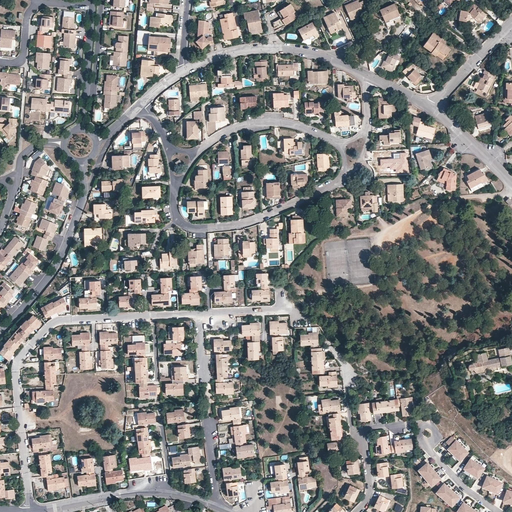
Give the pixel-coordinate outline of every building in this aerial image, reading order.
[(358,0),(344,6),(350,19),(354,18),(353,15),(358,13),(357,11),(361,9),(360,6),(364,5),(362,1),(359,3),(358,0)] [(400,17),(392,4),(379,12),(386,23),(388,22),(389,23),(387,24),(389,28),(397,23),(395,20),(400,17)] [(295,11),(291,5),(280,10),(284,16),(280,18),(274,22),(277,28),(296,18),(293,13),(295,11)] [(244,18),(246,18),(249,31),(255,30),(255,32),(261,31),(258,9),(243,12),(244,18)] [(469,14),(468,12),(458,10),(455,20),(465,23),(466,21),(468,20),(467,18),(472,17),(474,19),(478,22),(479,19),(481,21),(485,16),(477,10),(476,11),(474,10),(469,14)] [(112,26),(123,27),(124,13),(111,11),(110,16),(113,16),(112,26)] [(339,22),(338,23),(337,21),(338,20),(335,12),(324,18),(328,27),(330,31),(334,29),(335,30),(342,27),(339,22)] [(224,16),(220,17),(222,31),(225,31),(226,38),(236,37),(232,15),(231,15),(230,13),(223,14),(224,16)] [(147,28),(157,29),(158,25),(166,26),(166,21),(169,21),(169,16),(155,14),(155,18),(148,17),(147,28)] [(45,16),(43,17),(42,25),(40,26),(40,31),(44,31),(49,32),(50,27),(54,27),(55,17),(45,16)] [(75,18),(64,16),(63,33),(65,33),(76,34),(77,29),(75,29),(74,29),(75,18)] [(205,21),(200,20),(197,36),(199,39),(196,41),(200,47),(202,45),(204,47),(209,43),(210,46),(213,44),(212,37),(209,37),(205,39),(203,35),(204,33),(204,29),(208,30),(209,22),(205,21)] [(317,33),(312,23),(299,30),(304,40),(308,38),(308,37),(312,34),(313,35),(317,33)] [(1,29),(1,36),(0,35),(0,44),(0,45),(0,47),(1,48),(12,48),(12,40),(12,37),(16,37),(16,31),(1,29)] [(76,34),(65,33),(64,47),(75,48),(75,44),(73,43),(74,37),(76,38),(76,34)] [(308,38),(313,41),(320,37),(318,33),(317,33),(313,35),(312,34),(308,37),(308,38)] [(440,41),(440,42),(435,39),(437,36),(433,33),(424,45),(432,52),(432,53),(436,55),(437,55),(439,51),(446,56),(451,49),(440,41)] [(38,38),(40,39),(39,47),(50,48),(52,36),(43,35),(38,34),(38,38)] [(116,52),(127,53),(128,37),(119,36),(118,41),(118,43),(116,43),(115,48),(116,48),(116,52)] [(167,49),(168,39),(147,37),(146,50),(156,51),(156,48),(167,49)] [(36,58),(39,58),(38,64),(38,70),(49,71),(51,53),(36,52),(36,58)] [(113,65),(125,66),(127,53),(116,52),(114,52),(114,56),(113,61),(113,65)] [(391,52),(389,56),(386,63),(383,63),(381,68),(393,73),(396,66),(395,66),(397,61),(399,62),(401,57),(391,52)] [(71,58),(60,58),(59,73),(61,74),(72,74),(72,71),(70,70),(70,64),(71,58)] [(156,66),(152,66),(153,64),(153,61),(141,60),(139,77),(144,77),(144,75),(151,76),(152,72),(158,73),(158,67),(156,66)] [(412,64),(406,61),(401,72),(406,76),(410,69),(412,64)] [(257,70),(257,76),(263,76),(263,79),(257,79),(258,83),(269,82),(268,72),(268,63),(257,63),(257,70)] [(293,64),(293,65),(278,66),(279,76),(294,75),(294,71),(299,70),(299,63),(293,63),(293,64)] [(419,77),(416,76),(417,74),(410,69),(406,76),(405,76),(411,80),(411,83),(414,85),(419,77)] [(477,88),(483,91),(487,93),(495,75),(485,70),(483,74),(484,74),(477,88)] [(222,71),(222,72),(222,84),(219,84),(218,88),(219,88),(226,88),(226,84),(232,84),(232,83),(232,71),(222,71)] [(328,84),(327,72),(313,73),(313,72),(309,72),(310,85),(328,84)] [(1,84),(1,88),(5,88),(6,84),(20,85),(21,75),(6,74),(6,73),(2,73),(1,84)] [(50,74),(40,74),(39,79),(37,79),(37,84),(34,83),(34,88),(47,89),(48,80),(49,79),(50,74)] [(61,77),(59,78),(57,91),(69,92),(69,86),(70,79),(72,79),(72,74),(61,74),(61,77)] [(473,87),(477,88),(484,74),(483,74),(478,83),(476,81),(473,87)] [(115,92),(116,87),(117,77),(107,76),(106,82),(106,87),(104,87),(104,91),(115,92)] [(509,99),(511,98),(511,82),(506,82),(506,89),(507,89),(507,99),(505,99),(503,99),(503,103),(509,103),(509,99)] [(207,96),(206,85),(189,87),(190,98),(207,96)] [(350,87),(350,89),(345,89),(345,87),(345,85),(339,85),(340,99),(348,99),(348,101),(353,101),(353,99),(357,98),(356,93),(355,93),(354,87),(350,87)] [(103,95),(105,95),(104,107),(115,108),(116,92),(115,92),(104,91),(103,95)] [(273,97),(274,108),(289,108),(288,96),(284,96),(273,97)] [(6,101),(7,98),(0,97),(0,108),(1,108),(1,110),(1,111),(9,111),(10,101),(6,101)] [(256,108),(256,97),(242,98),(242,102),(240,102),(240,109),(245,109),(246,109),(246,107),(252,107),(252,108),(256,108)] [(47,104),(47,100),(32,98),(31,109),(39,109),(46,110),(46,111),(50,112),(50,104),(47,104)] [(397,105),(390,105),(390,101),(384,101),(384,98),(378,98),(379,105),(381,105),(381,108),(379,108),(379,109),(379,119),(392,118),(392,112),(397,112),(397,105)] [(169,101),(169,105),(170,113),(170,116),(178,116),(178,113),(180,113),(179,109),(178,100),(169,101)] [(54,112),(57,112),(57,114),(68,115),(70,102),(55,101),(55,103),(51,103),(50,104),(50,112),(50,114),(54,114),(54,112)] [(318,103),(318,104),(314,104),(314,103),(305,103),(305,112),(313,112),(314,113),(319,113),(319,116),(324,115),(323,102),(318,103)] [(216,121),(215,120),(221,120),(220,121),(225,121),(225,107),(208,108),(208,111),(211,111),(211,113),(209,113),(209,121),(216,121)] [(476,122),(477,124),(478,128),(492,124),(489,112),(475,116),(473,112),(470,113),(472,123),(476,122)] [(336,123),(336,127),(337,127),(342,126),(354,125),(354,117),(352,117),(352,116),(349,116),(349,115),(335,117),(336,121),(336,123)] [(419,119),(412,117),(411,121),(411,125),(417,127),(418,122),(419,119)] [(0,130),(5,137),(11,133),(15,130),(14,128),(16,126),(17,119),(9,119),(9,122),(10,124),(8,127),(4,125),(0,123),(0,130)] [(187,138),(196,139),(197,123),(187,122),(187,138)] [(430,129),(430,128),(422,125),(422,123),(418,122),(417,127),(415,135),(431,139),(434,130),(430,129)] [(395,132),(389,132),(389,134),(380,134),(380,140),(384,140),(384,144),(391,144),(391,142),(402,143),(402,130),(395,130),(395,132)] [(134,142),(141,142),(141,141),(145,140),(145,139),(145,133),(145,132),(140,132),(140,133),(132,133),(133,142),(134,142)] [(284,151),(289,151),(290,156),(302,154),(301,142),(293,143),(293,140),(283,140),(283,143),(282,143),(282,151),(284,151)] [(244,149),(241,149),(242,164),(252,164),(251,145),(243,146),(244,149)] [(429,150),(416,154),(421,169),(430,166),(429,162),(428,160),(432,159),(429,150)] [(229,151),(219,152),(219,163),(225,163),(230,163),(229,151)] [(405,174),(405,152),(393,153),(393,159),(379,159),(379,165),(389,165),(389,168),(398,167),(398,174),(405,174)] [(328,153),(318,154),(318,167),(319,171),(329,170),(328,153)] [(151,158),(150,158),(149,172),(160,172),(161,168),(159,168),(159,154),(151,154),(151,158)] [(129,166),(128,155),(112,156),(112,161),(114,161),(114,169),(122,169),(123,167),(129,166)] [(42,157),(37,160),(33,170),(34,170),(32,174),(35,175),(37,176),(41,178),(43,174),(45,175),(48,169),(50,168),(47,164),(45,165),(43,162),(45,160),(42,157)] [(447,191),(456,191),(456,173),(444,168),(443,170),(439,173),(439,175),(439,176),(448,180),(447,184),(447,191)] [(209,187),(208,181),(208,169),(198,170),(198,175),(196,175),(196,180),(198,180),(199,187),(199,188),(203,187),(209,187)] [(481,173),(479,169),(467,176),(468,179),(466,180),(470,187),(480,181),(483,186),(489,182),(483,173),(481,173)] [(307,186),(305,174),(295,174),(295,173),(289,174),(290,186),(292,186),(298,185),(298,187),(300,187),(307,186)] [(41,178),(37,176),(34,185),(32,189),(42,193),(47,180),(41,178)] [(439,176),(437,179),(447,184),(448,180),(439,176)] [(102,180),(102,191),(114,190),(118,190),(118,191),(118,192),(123,192),(123,180),(118,180),(118,181),(113,182),(109,182),(109,180),(102,180)] [(199,188),(199,187),(198,180),(196,180),(194,181),(194,188),(196,188),(196,190),(209,189),(209,187),(203,187),(199,188)] [(483,186),(480,181),(470,187),(472,191),(483,186)] [(52,193),(59,195),(57,199),(65,202),(67,198),(69,192),(70,191),(65,185),(57,182),(52,193)] [(271,197),(271,196),(278,196),(278,195),(278,184),(273,184),(272,182),(267,182),(267,184),(265,184),(265,198),(271,197)] [(388,189),(391,189),(391,200),(404,200),(403,184),(388,184),(388,189)] [(142,187),(143,199),(160,198),(159,190),(159,186),(142,187)] [(254,206),(254,200),(254,197),(255,197),(255,192),(242,192),(242,196),(242,199),(243,208),(253,208),(252,206),(254,206)] [(377,195),(361,196),(362,211),(369,210),(369,209),(373,209),(373,212),(378,211),(377,195)] [(232,196),(220,196),(221,215),(231,214),(231,207),(232,206),(232,196)] [(27,198),(25,202),(23,208),(21,208),(19,212),(21,213),(26,215),(27,211),(32,213),(37,202),(27,198)] [(58,214),(60,209),(62,210),(63,210),(65,207),(63,206),(65,202),(57,199),(54,198),(52,202),(51,201),(48,209),(58,214)] [(351,199),(338,200),(338,208),(337,208),(337,217),(348,216),(348,208),(352,208),(351,199)] [(193,212),(193,210),(198,210),(198,212),(198,217),(204,216),(205,216),(204,207),(204,201),(187,201),(187,209),(188,212),(193,212)] [(110,213),(110,210),(106,210),(106,205),(94,205),(95,219),(113,218),(112,213),(110,213)] [(134,213),(135,223),(156,223),(156,218),(153,218),(153,215),(155,215),(155,210),(142,210),(142,212),(134,213)] [(21,213),(20,216),(18,220),(17,222),(27,226),(31,216),(26,215),(21,213)] [(303,219),(291,220),(292,233),(293,244),(303,243),(302,233),(304,233),(303,219)] [(52,233),(55,225),(42,220),(39,228),(46,231),(45,234),(51,236),(53,237),(55,233),(52,233)] [(103,241),(102,229),(85,230),(85,242),(93,242),(95,241),(103,241)] [(269,233),(269,238),(265,238),(264,238),(264,244),(266,244),(266,248),(278,248),(277,229),(269,229),(269,233)] [(37,235),(33,246),(42,249),(44,245),(46,239),(48,239),(50,240),(51,236),(45,234),(44,233),(42,237),(37,235)] [(138,246),(138,244),(140,244),(146,244),(146,234),(130,234),(129,240),(130,246),(138,246)] [(13,240),(14,241),(10,245),(9,245),(7,247),(15,254),(24,243),(16,237),(13,240)] [(255,253),(255,242),(248,242),(248,241),(243,241),(243,237),(238,237),(239,255),(244,255),(250,255),(250,253),(252,253),(255,253)] [(229,239),(218,240),(218,245),(214,246),(215,256),(230,256),(229,239)] [(12,256),(15,254),(7,247),(5,250),(12,256)] [(0,251),(1,253),(0,254),(0,265),(3,268),(13,257),(12,256),(5,250),(3,248),(0,251)] [(169,253),(169,255),(167,255),(167,254),(161,254),(161,259),(159,259),(160,265),(163,265),(163,268),(170,267),(176,266),(176,257),(175,257),(175,249),(169,250),(169,253)] [(187,255),(188,255),(189,264),(190,264),(196,263),(204,263),(204,259),(204,250),(200,250),(200,249),(197,249),(196,249),(196,250),(196,251),(193,251),(193,249),(188,249),(188,251),(187,251),(187,254),(187,255)] [(39,260),(30,253),(20,266),(30,274),(33,271),(32,269),(36,264),(39,260)] [(141,260),(122,262),(123,271),(138,269),(138,265),(141,264),(141,260)] [(23,283),(21,282),(22,279),(24,280),(26,277),(27,278),(30,275),(30,274),(20,266),(10,278),(20,287),(23,283)] [(268,286),(268,274),(257,274),(258,287),(263,286),(268,286)] [(224,275),(224,277),(225,283),(225,284),(225,288),(232,288),(235,288),(234,275),(224,275)] [(202,285),(201,276),(191,277),(191,286),(191,289),(199,289),(202,289),(202,285)] [(172,290),(171,278),(161,279),(161,285),(162,287),(162,290),(169,290),(172,290)] [(141,288),(140,280),(129,280),(130,292),(137,292),(141,292),(141,288)] [(101,294),(100,281),(89,282),(89,294),(96,294),(97,294),(101,294)] [(0,293),(3,296),(0,300),(6,305),(10,301),(8,300),(12,295),(15,291),(7,285),(0,293)] [(270,297),(269,286),(268,286),(263,286),(263,289),(253,290),(254,300),(260,300),(263,300),(263,298),(270,298),(270,297)] [(224,301),(223,300),(232,300),(232,294),(232,288),(225,288),(225,292),(215,292),(216,301),(224,301)] [(190,302),(190,301),(200,301),(199,293),(199,289),(191,289),(192,293),(183,293),(183,303),(189,303),(190,302)] [(169,290),(162,290),(162,294),(153,295),(153,304),(162,304),(162,303),(169,302),(169,290)] [(137,292),(130,292),(130,296),(125,296),(120,296),(121,306),(124,306),(124,308),(138,307),(137,296),(137,292)] [(97,310),(96,297),(96,294),(89,294),(86,295),(86,298),(80,298),(80,308),(85,308),(85,310),(97,310)] [(67,303),(64,296),(53,302),(52,300),(41,306),(47,317),(58,311),(58,310),(65,307),(64,305),(64,304),(67,303)] [(40,321),(33,315),(27,321),(26,320),(20,327),(16,332),(24,340),(35,328),(34,327),(40,321)] [(287,324),(279,324),(279,325),(271,325),(271,333),(271,338),(273,338),(277,337),(277,334),(287,333),(287,324)] [(260,326),(251,326),(251,325),(243,325),(243,335),(252,335),(252,339),(260,338),(260,334),(260,326)] [(184,339),(183,327),(174,327),(174,340),(181,339),(184,339)] [(24,340),(16,332),(15,332),(11,338),(5,346),(5,347),(1,353),(8,358),(13,352),(14,352),(24,340)] [(117,333),(109,334),(109,335),(101,335),(101,344),(101,347),(108,347),(108,344),(118,343),(117,333)] [(90,335),(81,336),(81,335),(73,335),(73,345),(79,345),(79,349),(83,348),(90,348),(90,344),(90,335)] [(318,336),(309,336),(309,335),(301,336),(302,345),(311,345),(312,348),(319,348),(318,336)] [(277,337),(273,338),(273,341),(271,341),(272,351),(283,350),(283,337),(277,337)] [(260,351),(260,342),(260,338),(252,339),(252,342),(248,343),(249,359),(258,359),(258,351),(260,351)] [(181,339),(174,340),(170,340),(170,344),(165,344),(166,354),(170,353),(170,356),(181,355),(181,339)] [(231,340),(223,341),(223,342),(215,342),(215,355),(216,355),(222,355),(222,350),(232,350),(231,340)] [(145,345),(137,346),(137,345),(129,345),(129,355),(134,354),(134,358),(146,358),(145,345)] [(499,353),(499,355),(509,353),(508,345),(496,348),(497,353),(499,353)] [(109,351),(109,347),(108,347),(101,347),(101,348),(102,351),(102,367),(102,368),(109,368),(109,360),(112,359),(111,351),(109,351)] [(61,348),(53,348),(53,350),(44,350),(45,362),(52,362),(52,358),(62,358),(61,348)] [(90,348),(83,348),(83,352),(81,352),(82,368),(90,368),(89,360),(91,360),(91,351),(90,348)] [(322,352),(319,352),(319,348),(312,348),(313,360),(322,360),(322,352)] [(476,352),(478,360),(487,358),(485,351),(476,352)] [(475,371),(476,372),(497,367),(497,366),(511,363),(509,353),(499,355),(496,356),(487,358),(478,360),(476,361),(472,362),(470,362),(467,365),(467,366),(467,367),(467,368),(468,369),(469,370),(470,370),(472,369),(473,368),(475,371)] [(228,366),(227,354),(222,355),(216,355),(217,367),(228,367),(228,366)] [(147,369),(146,358),(134,358),(135,370),(147,370),(147,369)] [(323,372),(322,360),(313,360),(313,372),(323,372)] [(56,374),(55,362),(45,362),(46,375),(56,374)] [(185,375),(185,367),(175,367),(175,379),(175,380),(183,380),(186,380),(187,380),(187,375),(185,375)] [(228,367),(217,367),(218,379),(224,379),(228,379),(228,367)] [(135,370),(135,378),(135,383),(141,383),(148,382),(147,370),(135,370)] [(337,371),(329,371),(329,375),(321,376),(321,386),(329,386),(329,385),(337,384),(337,371)] [(57,383),(56,374),(46,375),(46,387),(54,387),(54,383),(57,383)] [(224,383),(224,379),(218,379),(217,380),(217,388),(217,394),(223,393),(226,393),(226,392),(233,392),(234,392),(233,383),(224,383)] [(183,384),(183,380),(175,380),(171,380),(171,384),(166,384),(167,396),(168,396),(176,396),(176,397),(183,397),(182,384),(183,384)] [(148,385),(148,382),(141,383),(141,398),(153,398),(153,395),(158,395),(157,385),(148,385)] [(54,387),(46,387),(46,391),(33,392),(34,403),(50,402),(50,401),(54,400),(54,387)] [(339,400),(332,400),(332,398),(323,400),(323,404),(324,411),(334,410),(334,414),(339,413),(340,413),(339,400)] [(410,398),(398,399),(399,406),(403,406),(404,416),(413,414),(412,406),(411,406),(410,398)] [(398,399),(385,401),(387,411),(395,410),(399,410),(399,406),(398,399)] [(387,411),(385,401),(373,403),(374,410),(375,413),(378,413),(387,411)] [(374,410),(373,403),(361,404),(361,405),(362,413),(361,414),(362,421),(372,420),(371,410),(374,410)] [(240,418),(239,407),(231,408),(231,411),(222,412),(224,420),(233,419),(234,423),(241,422),(241,418),(240,418)] [(185,420),(184,409),(176,410),(176,412),(167,413),(169,422),(178,422),(178,425),(186,424),(185,420)] [(155,413),(146,414),(146,415),(138,416),(139,429),(147,428),(146,424),(156,423),(155,413)] [(341,425),(339,413),(334,414),(330,414),(331,427),(341,425)] [(242,426),(241,422),(234,423),(234,427),(237,443),(243,442),(246,442),(245,434),(244,434),(243,426),(242,426)] [(186,424),(178,425),(180,438),(190,436),(189,424),(186,424)] [(341,425),(331,427),(332,439),(338,438),(340,438),(342,437),(341,425)] [(148,440),(147,428),(136,429),(138,441),(148,440)] [(54,443),(52,434),(41,436),(41,438),(33,439),(34,445),(34,449),(35,452),(39,452),(44,451),(47,451),(55,450),(57,449),(56,442),(54,443)] [(389,445),(387,437),(387,436),(378,438),(377,438),(378,446),(379,446),(380,454),(392,452),(392,445),(389,445)] [(345,450),(344,437),(342,437),(340,438),(338,438),(338,442),(328,443),(329,453),(337,452),(336,451),(345,450)] [(449,449),(460,460),(464,456),(463,456),(465,454),(466,455),(468,452),(465,448),(467,447),(462,442),(460,444),(457,441),(455,442),(454,441),(455,441),(451,438),(446,443),(449,446),(450,445),(451,447),(449,449)] [(411,439),(396,441),(396,444),(392,445),(392,452),(393,452),(397,452),(397,453),(405,452),(405,449),(412,449),(411,439)] [(150,452),(148,440),(138,441),(139,453),(150,452)] [(243,442),(237,443),(239,459),(247,458),(247,456),(254,455),(253,445),(244,446),(243,442)] [(189,448),(190,456),(191,462),(196,462),(197,465),(201,464),(198,447),(189,448)] [(47,454),(47,451),(44,451),(39,452),(41,464),(53,463),(53,462),(52,454),(47,454)] [(151,467),(150,452),(139,453),(138,454),(139,457),(130,458),(132,470),(145,469),(145,467),(151,467)] [(117,467),(115,455),(104,456),(104,458),(101,458),(102,462),(104,462),(105,465),(105,469),(113,468),(117,467)] [(191,462),(190,456),(182,457),(173,458),(174,467),(180,466),(181,470),(187,470),(192,469),(192,466),(191,466),(191,462)] [(94,467),(92,458),(81,460),(82,472),(87,471),(94,470),(94,467)] [(481,465),(482,463),(477,459),(475,461),(472,459),(469,462),(470,463),(469,465),(468,464),(465,469),(478,477),(481,473),(480,472),(482,470),(483,471),(485,468),(481,465)] [(310,473),(309,460),(297,462),(298,471),(299,471),(299,472),(300,475),(305,474),(310,473)] [(348,473),(359,472),(357,460),(346,461),(348,473)] [(9,462),(1,463),(1,464),(0,464),(0,476),(1,477),(1,473),(10,471),(9,462)] [(387,466),(386,462),(377,464),(378,476),(391,474),(390,466),(387,466)] [(53,463),(41,464),(42,476),(47,475),(50,475),(50,472),(54,471),(53,463)] [(430,465),(428,463),(419,470),(425,476),(426,476),(428,473),(427,472),(429,470),(430,471),(431,470),(433,469),(432,468),(434,466),(432,463),(430,465)] [(287,473),(286,464),(274,465),(276,478),(281,477),(287,476),(287,473)] [(232,469),(232,467),(223,468),(224,483),(226,483),(231,483),(231,479),(240,478),(239,468),(232,469)] [(113,471),(113,468),(105,469),(106,472),(107,484),(115,483),(115,481),(124,480),(122,470),(113,471)] [(187,470),(183,470),(183,473),(185,473),(186,483),(196,482),(196,477),(195,468),(192,469),(187,470)] [(94,470),(87,471),(88,475),(83,475),(84,485),(88,485),(88,484),(99,482),(98,475),(95,474),(94,470)] [(441,473),(438,471),(436,472),(436,471),(434,473),(433,474),(433,475),(432,477),(431,476),(428,478),(427,479),(433,485),(437,482),(441,478),(439,475),(441,473)] [(315,476),(306,477),(305,474),(300,475),(299,475),(301,490),(309,489),(309,487),(317,486),(315,476)] [(400,474),(391,475),(392,487),(404,486),(403,477),(400,477),(400,474)] [(64,478),(55,479),(54,475),(50,475),(47,475),(49,490),(60,489),(60,487),(65,487),(64,478)] [(499,481),(500,478),(494,475),(493,478),(489,476),(487,479),(488,480),(487,482),(486,482),(484,486),(498,493),(500,488),(499,488),(500,486),(501,486),(503,482),(499,481)] [(4,480),(1,480),(1,477),(0,476),(0,497),(6,497),(6,499),(15,498),(14,490),(5,491),(4,480)] [(287,476),(281,477),(281,481),(272,482),(273,491),(281,491),(281,493),(289,492),(288,480),(287,476)] [(237,490),(236,482),(231,483),(226,483),(227,487),(225,487),(226,496),(238,494),(237,490)] [(452,487),(449,484),(447,486),(445,484),(437,492),(443,498),(444,497),(447,494),(446,493),(447,492),(448,492),(449,491),(451,489),(450,489),(452,487)] [(361,491),(351,486),(345,497),(354,502),(361,491)] [(452,494),(449,491),(448,492),(447,492),(446,493),(447,494),(444,497),(447,500),(449,497),(450,498),(452,496),(451,495),(452,494)] [(460,498),(457,496),(459,493),(456,491),(454,493),(454,492),(452,494),(451,495),(452,496),(450,498),(449,497),(447,500),(446,501),(452,506),(458,499),(460,498)] [(386,501),(387,498),(381,495),(375,506),(381,509),(385,511),(388,502),(386,501)] [(280,498),(272,499),(273,506),(274,506),(274,509),(274,511),(291,511),(290,500),(283,501),(283,504),(281,505),(280,498)] [(472,505),(468,502),(467,505),(464,503),(457,511),(466,511),(467,510),(468,511),(469,510),(471,508),(470,507),(472,505)]
